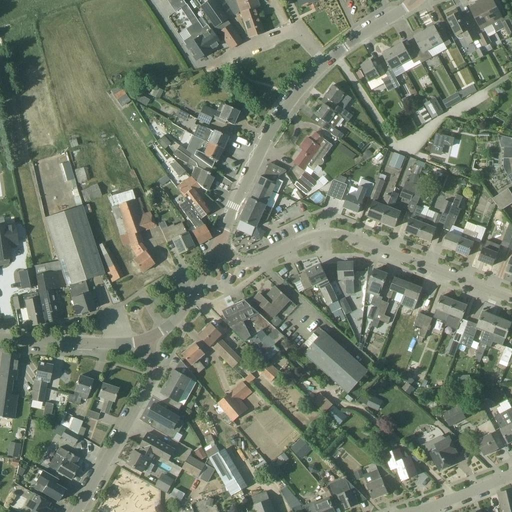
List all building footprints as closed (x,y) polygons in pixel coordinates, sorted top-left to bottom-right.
[(186,5),(183,0),(166,0),(175,12),(186,5)] [(235,0),(226,0),(225,1),(234,15),(240,12),(235,0)] [(237,0),(249,37),(250,39),(264,34),(259,18),(257,18),(254,9),(261,7),(258,0),(237,0)] [(493,0),(485,0),(481,2),(483,7),(490,20),(492,24),(496,32),(504,28),(508,35),(511,32),(511,23),(508,16),(503,19),(493,0)] [(496,32),(492,24),(490,20),(483,7),(481,2),(470,8),(483,33),(478,36),(480,39),(484,48),(492,43),(488,36),(496,32)] [(464,38),(468,45),(480,39),(478,36),(469,18),(464,21),(460,13),(448,19),(458,38),(461,39),(464,38)] [(226,19),(222,22),(220,20),(214,25),(218,30),(231,49),(242,42),(233,29),(226,19)] [(220,44),(207,25),(203,28),(198,21),(186,29),(191,36),(183,41),(196,60),(210,51),(220,44)] [(425,32),(433,48),(443,42),(446,47),(452,44),(446,33),(440,36),(435,26),(433,27),(432,26),(427,29),(428,30),(425,32)] [(433,48),(425,32),(422,33),(421,32),(416,35),(417,36),(414,37),(420,47),(414,50),(420,61),(422,64),(432,58),(428,51),(433,48)] [(420,61),(414,50),(409,53),(403,43),(401,45),(401,44),(395,46),(396,47),(393,49),(402,65),(412,59),(414,64),(420,61)] [(487,54),(484,48),(477,51),(480,58),(487,54)] [(402,65),(393,49),(390,51),(390,49),(384,52),(385,53),(383,55),(388,64),(383,67),(388,78),(392,84),(397,81),(392,70),(402,65)] [(388,78),(383,67),(377,70),(372,61),(370,62),(369,61),(364,64),(364,65),(361,66),(370,82),(380,77),(383,81),(388,78)] [(334,103),(331,108),(340,115),(344,110),(342,109),(350,97),(334,85),(325,97),(334,103)] [(477,91),(473,85),(468,88),(471,94),(477,91)] [(159,100),(163,91),(156,87),(151,96),(159,100)] [(494,97),(500,94),(497,88),(491,91),(494,97)] [(126,95),(122,89),(113,95),(118,101),(126,95)] [(150,100),(140,95),(137,101),(146,106),(150,100)] [(408,96),(402,100),(405,106),(411,102),(408,96)] [(436,97),(425,104),(433,119),(444,112),(436,97)] [(454,104),(451,97),(444,101),(447,108),(454,104)] [(343,117),(340,115),(331,108),(325,104),(317,116),(323,120),(319,124),(335,136),(338,131),(335,129),(343,117)] [(217,113),(203,107),(198,119),(210,124),(212,118),(219,121),(218,121),(225,124),(226,122),(234,125),(240,112),(226,105),(222,114),(217,112),(217,113)] [(428,112),(422,115),(426,123),(432,119),(428,112)] [(200,139),(223,149),(228,137),(215,131),(199,125),(194,136),(200,139)] [(405,126),(399,129),(402,134),(408,130),(405,126)] [(442,145),(451,149),(454,140),(436,132),(428,151),(437,155),(442,145)] [(333,146),(316,133),(311,140),(308,138),(301,148),(304,151),(295,163),(305,170),(307,166),(315,172),(319,166),(321,166),(323,165),(324,163),(324,161),(324,159),(333,146)] [(158,142),(163,147),(169,141),(164,136),(158,142)] [(217,161),(223,149),(200,139),(193,154),(202,161),(212,168),(215,162),(216,163),(217,161)] [(194,168),(209,176),(213,169),(212,168),(202,161),(193,154),(180,145),(173,155),(185,164),(194,168)] [(361,156),(366,160),(375,155),(367,149),(361,156)] [(394,154),(389,167),(400,171),(405,158),(394,154)] [(70,161),(60,164),(66,181),(75,178),(70,161)] [(172,165),(179,173),(183,169),(176,161),(172,165)] [(90,180),(87,167),(74,170),(78,183),(90,180)] [(257,185),(273,193),(280,176),(286,172),(287,171),(284,170),(278,167),(275,174),(267,170),(264,178),(261,176),(257,185)] [(194,168),(190,177),(199,187),(200,186),(203,189),(207,191),(214,178),(209,176),(194,168)] [(318,190),(325,186),(318,181),(317,183),(305,173),(294,185),(306,195),(307,195),(308,196),(318,190)] [(175,185),(201,218),(211,211),(195,191),(199,187),(190,177),(188,174),(175,185)] [(417,184),(419,176),(411,174),(410,182),(417,184)] [(376,178),(374,185),(369,198),(368,200),(374,202),(368,217),(382,222),(392,197),(386,195),(383,202),(385,203),(384,206),(377,203),(385,181),(376,178)] [(333,181),(325,186),(318,190),(328,194),(327,196),(342,201),(348,185),(345,184),(335,180),(333,181)] [(365,196),(369,198),(374,185),(362,180),(359,186),(360,187),(356,197),(349,194),(344,207),(358,213),(364,200),(363,200),(365,196)] [(417,186),(411,201),(418,204),(422,193),(426,183),(420,180),(417,186)] [(400,197),(411,201),(417,186),(406,181),(400,197)] [(85,201),(101,196),(97,185),(90,187),(90,188),(82,191),(85,201)] [(272,213),(273,209),(267,206),(273,193),(257,185),(241,220),(257,227),(258,225),(259,226),(268,220),(272,213)] [(493,199),(501,211),(511,204),(511,193),(509,189),(493,199)] [(394,192),(392,197),(382,222),(396,227),(402,213),(391,209),(392,206),(394,206),(399,194),(394,192)] [(151,257),(141,243),(143,243),(139,232),(154,227),(155,223),(150,212),(140,215),(139,210),(143,208),(139,197),(118,205),(132,247),(136,245),(138,250),(142,254),(134,260),(143,273),(155,264),(150,257),(151,257)] [(446,200),(441,212),(443,213),(449,216),(453,206),(454,203),(446,200)] [(180,206),(194,225),(197,230),(194,232),(200,244),(212,238),(209,233),(205,226),(201,220),(187,201),(180,206)] [(427,217),(420,214),(423,208),(417,205),(412,219),(407,232),(419,237),(424,224),(427,217)] [(100,257),(83,206),(45,218),(63,274),(67,287),(68,286),(85,281),(105,274),(100,257)] [(449,216),(445,225),(444,229),(450,231),(452,225),(454,225),(460,209),(458,208),(453,206),(449,216)] [(436,229),(439,222),(442,215),(436,213),(434,219),(427,217),(424,224),(419,237),(432,242),(437,229),(436,229)] [(162,230),(167,228),(164,221),(159,224),(162,230)] [(168,243),(173,240),(180,254),(194,247),(184,227),(183,228),(181,223),(175,226),(174,224),(167,228),(162,230),(168,243)] [(6,225),(0,225),(0,265),(7,265),(9,262),(9,259),(11,259),(9,245),(18,243),(15,224),(6,225)] [(509,248),(511,240),(511,225),(510,224),(506,236),(502,245),(509,248)] [(465,229),(462,238),(456,251),(469,256),(474,243),(475,244),(476,241),(481,243),(487,229),(478,225),(475,233),(465,229)] [(240,232),(236,241),(246,246),(250,236),(240,232)] [(444,246),(456,251),(462,238),(449,233),(444,246)] [(498,254),(500,248),(492,245),(493,243),(487,241),(484,249),(479,261),(493,266),(498,254)] [(339,264),(339,280),(346,280),(347,294),(354,294),(353,263),(339,264)] [(330,283),(326,274),(321,264),(306,271),(307,272),(300,276),(301,280),(300,280),(305,290),(303,290),(304,291),(319,284),(333,312),(342,308),(330,283)] [(35,268),(40,292),(46,323),(59,321),(53,289),(66,287),(63,274),(62,274),(61,271),(49,273),(47,266),(35,268)] [(34,269),(20,272),(24,288),(38,285),(34,269)] [(374,322),(375,319),(382,301),(383,298),(379,296),(382,289),(388,275),(375,270),(372,277),(374,278),(371,284),(369,293),(375,295),(371,305),(365,302),(364,311),(368,313),(366,319),(374,322)] [(326,274),(330,283),(336,281),(331,271),(326,274)] [(294,283),(300,280),(301,280),(300,276),(299,275),(291,279),(294,283)] [(404,295),(409,283),(395,278),(390,290),(391,290),(388,298),(395,300),(398,293),(404,295)] [(82,316),(90,313),(89,311),(95,309),(85,281),(68,286),(75,306),(74,307),(77,315),(81,313),(81,314),(81,313),(82,316)] [(409,283),(404,295),(402,301),(409,304),(408,305),(415,308),(418,301),(423,289),(409,283)] [(261,294),(254,300),(273,318),(290,300),(277,287),(266,298),(261,294)] [(44,324),(39,293),(21,297),(14,298),(16,309),(25,307),(24,302),(27,301),(31,326),(44,324)] [(450,314),(455,301),(442,296),(437,309),(450,314)] [(265,342),(271,348),(279,341),(284,336),(276,328),(267,336),(262,330),(272,324),(260,314),(246,301),(236,305),(249,331),(244,333),(248,339),(251,336),(256,341),(257,339),(262,344),(265,342)] [(389,303),(382,301),(375,319),(380,321),(389,324),(391,318),(384,315),(389,303)] [(456,317),(462,319),(467,306),(455,301),(450,314),(446,323),(453,325),(456,317)] [(249,331),(236,305),(223,311),(231,327),(261,356),(271,348),(265,342),(262,344),(257,339),(256,341),(251,336),(248,339),(244,333),(249,331)] [(352,312),(349,306),(345,306),(342,307),(346,314),(352,312)] [(395,320),(407,324),(412,311),(399,307),(395,320)] [(480,363),(489,340),(498,318),(484,312),(479,325),(468,321),(467,325),(460,343),(459,344),(470,348),(478,328),(485,331),(480,343),(481,344),(474,361),(480,363)] [(414,326),(422,328),(426,316),(419,313),(414,326)] [(270,322),(272,324),(276,328),(282,321),(276,316),(270,322)] [(426,316),(422,328),(418,336),(424,339),(432,318),(426,316)] [(511,322),(498,318),(489,340),(503,346),(506,339),(511,323),(511,322)] [(460,343),(467,325),(461,323),(459,329),(454,341),(460,343)] [(219,341),(224,336),(211,324),(200,335),(225,360),(234,368),(242,360),(233,351),(231,353),(219,341)] [(349,394),(360,381),(368,372),(319,328),(299,350),(308,358),(349,394)] [(199,360),(205,355),(196,344),(183,354),(193,366),(193,365),(200,373),(205,368),(199,360)] [(508,363),(511,352),(511,349),(505,347),(500,360),(508,363)] [(19,355),(3,353),(0,373),(0,417),(13,419),(17,396),(10,395),(12,379),(15,380),(19,355)] [(35,380),(32,400),(43,403),(47,382),(50,382),(53,366),(38,363),(35,379),(35,380)] [(259,372),(271,382),(280,373),(268,363),(259,372)] [(174,369),(167,381),(185,391),(191,380),(195,381),(197,378),(188,369),(185,375),(174,369)] [(407,382),(411,385),(414,381),(405,373),(403,378),(407,382)] [(255,378),(250,374),(245,380),(249,384),(255,378)] [(469,375),(458,376),(458,385),(470,384),(469,375)] [(74,395),(69,394),(67,402),(79,405),(81,398),(87,400),(94,380),(80,376),(75,391),(74,395)] [(179,402),(185,391),(167,381),(161,393),(171,399),(168,405),(179,411),(182,404),(179,402)] [(218,403),(233,421),(248,409),(242,401),(252,392),(243,381),(218,403)] [(401,388),(409,395),(415,389),(414,389),(411,385),(407,382),(402,387),(401,388)] [(103,384),(99,397),(105,399),(101,412),(108,415),(113,402),(114,402),(118,389),(103,384)] [(365,404),(375,409),(380,399),(372,396),(370,394),(365,404)] [(327,399),(319,408),(325,413),(333,405),(327,399)] [(43,416),(51,417),(54,404),(46,403),(43,416)] [(183,421),(180,419),(180,418),(156,404),(149,416),(160,423),(156,430),(174,439),(177,432),(179,433),(184,424),(183,421)] [(458,406),(443,414),(450,426),(465,418),(458,406)] [(511,408),(508,411),(501,414),(495,417),(502,431),(508,444),(511,441),(511,408)] [(85,416),(98,421),(100,414),(87,410),(85,416)] [(67,414),(64,421),(69,423),(72,417),(72,416),(67,414)] [(74,418),(70,430),(78,434),(83,421),(74,418)] [(499,449),(491,435),(496,432),(490,421),(478,427),(483,438),(477,441),(485,456),(499,449)] [(80,436),(78,434),(70,430),(66,428),(61,437),(75,444),(80,436)] [(143,447),(156,454),(169,461),(175,450),(157,440),(158,438),(149,433),(142,446),(143,447)] [(457,454),(449,437),(442,441),(444,445),(437,448),(439,450),(432,454),(440,470),(454,463),(451,457),(457,454)] [(301,439),(291,449),(302,459),(311,449),(301,439)] [(17,458),(20,444),(10,442),(7,456),(17,458)] [(135,451),(128,464),(143,472),(149,462),(151,463),(156,454),(143,447),(139,453),(135,451)] [(194,451),(200,460),(207,456),(201,447),(194,451)] [(69,452),(68,453),(62,449),(58,457),(64,460),(57,471),(71,480),(78,468),(75,466),(79,459),(69,452)] [(417,475),(410,458),(403,461),(399,450),(386,455),(392,470),(398,467),(403,481),(417,475)] [(211,456),(230,496),(241,491),(223,451),(211,456)] [(285,453),(278,457),(282,463),(289,459),(285,453)] [(206,464),(190,456),(183,469),(198,478),(206,464)] [(269,466),(277,475),(280,473),(274,467),(277,465),(274,461),(269,466)] [(215,470),(206,464),(198,478),(208,483),(215,470)] [(382,480),(376,465),(369,468),(375,482),(368,486),(373,499),(388,493),(383,480),(382,480)] [(43,470),(36,482),(33,487),(59,502),(61,499),(62,499),(63,499),(65,495),(65,493),(64,493),(66,490),(56,485),(59,480),(43,470)] [(356,481),(364,477),(364,475),(361,470),(353,473),(356,481)] [(344,484),(340,486),(332,489),(335,497),(338,496),(342,505),(344,504),(347,510),(359,505),(356,497),(362,495),(345,479),(342,480),(343,481),(343,480),(344,484)] [(159,480),(155,487),(167,494),(171,486),(159,480)] [(292,508),(293,511),(303,511),(301,506),(287,487),(280,491),(290,509),(292,508)] [(505,511),(511,511),(511,490),(501,493),(505,511)] [(251,498),(254,505),(247,508),(248,511),(274,511),(267,492),(251,498)] [(29,511),(52,511),(47,509),(50,503),(33,493),(25,507),(31,510),(29,511)] [(335,511),(330,498),(316,504),(315,502),(304,506),(308,511),(335,511)]
